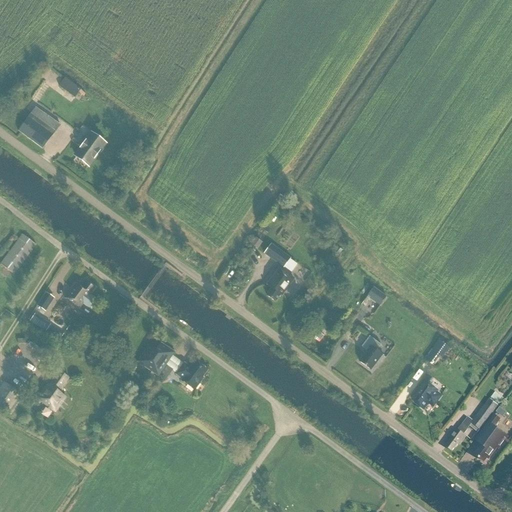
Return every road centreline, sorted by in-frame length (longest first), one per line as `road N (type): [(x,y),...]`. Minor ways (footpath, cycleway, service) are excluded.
road 1 (tertiary): [(511,511),(0,131)]
road 2 (unclassified): [(290,414),(0,197)]
road 3 (unclassified): [(290,414),(420,511)]
